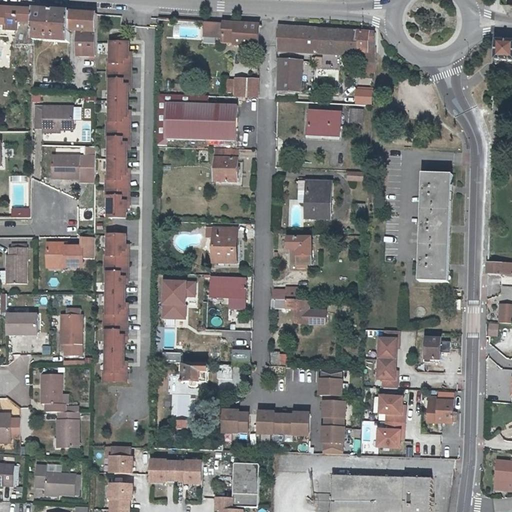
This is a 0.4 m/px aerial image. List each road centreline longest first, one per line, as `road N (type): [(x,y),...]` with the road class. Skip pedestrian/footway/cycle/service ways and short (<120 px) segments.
road 1 (residential): [(466,511),(485,155),(442,65)]
road 2 (residential): [(269,8),(258,391),(309,394)]
road 3 (residential): [(140,412),(147,0)]
road 4 (unknown): [(468,469),(297,462)]
